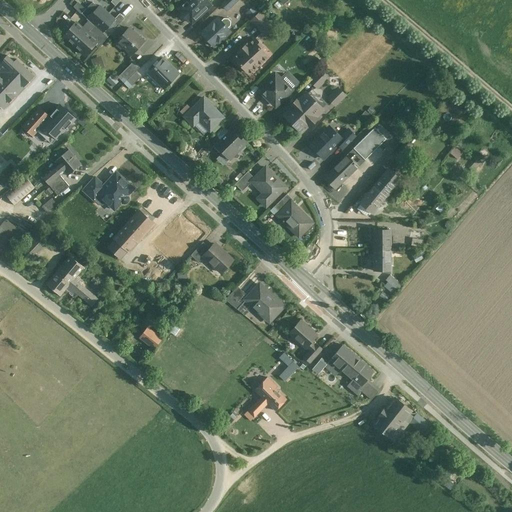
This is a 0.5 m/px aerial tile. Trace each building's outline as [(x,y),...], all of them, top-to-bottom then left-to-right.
[(205,0),(187,0),(178,9),(183,14),(181,15),(186,20),(188,19),(192,24),(211,6),(205,0)] [(225,0),(221,5),(226,11),(237,0),(225,0)] [(114,20),(100,7),(88,20),(102,33),(109,25),(114,20)] [(253,8),(246,14),(252,20),(259,14),(253,8)] [(252,20),(251,21),(264,36),(273,27),(260,13),(259,14),(252,20)] [(114,30),(118,25),(125,19),(119,14),(114,20),(109,25),(114,30)] [(220,22),(218,19),(201,34),(214,47),(230,32),(227,29),(230,26),(231,22),(228,19),(224,19),(220,22)] [(87,34),(76,24),(64,37),(84,55),(94,44),(96,42),(87,34)] [(114,30),(110,35),(115,40),(124,30),(118,25),(114,30)] [(107,38),(94,26),(87,34),(96,42),(94,44),(98,48),(107,38)] [(144,42),(128,28),(116,41),(132,55),(144,42)] [(248,43),(236,54),(237,55),(234,59),(232,60),(239,68),(242,66),(249,74),(267,57),(259,49),(262,47),(255,39),(253,41),(249,44),(248,43)] [(6,56),(0,61),(0,103),(4,107),(23,86),(6,71),(13,63),(6,56)] [(163,89),(178,75),(162,58),(147,72),(163,89)] [(34,76),(16,59),(13,63),(6,71),(23,86),(24,87),(34,76)] [(97,59),(91,61),(95,70),(100,68),(97,59)] [(133,62),(121,74),(127,81),(136,72),(140,68),(133,62)] [(136,72),(127,81),(133,87),(142,79),(136,72)] [(315,74),(304,85),(311,92),(322,81),(315,74)] [(118,83),(111,75),(106,80),(113,87),(118,83)] [(275,75),(259,91),(265,97),(266,96),(276,105),(286,95),(288,95),(291,91),(291,90),(288,86),(286,86),(275,75)] [(335,94),(324,105),(331,112),(342,101),(335,94)] [(283,117),(299,133),(320,111),(305,96),(283,117)] [(223,118),(203,98),(185,117),(193,125),(198,120),(210,131),(223,118)] [(60,104),(49,117),(39,109),(23,127),(32,136),(41,126),(57,139),(76,118),(60,104)] [(222,127),(215,135),(218,138),(214,142),(216,143),(227,132),(222,127)] [(386,139),(390,135),(383,128),(381,130),(377,127),(375,129),(386,139)] [(328,128),(325,131),(322,131),(317,136),(318,138),(310,146),(311,146),(311,148),(314,151),(315,151),(324,159),(329,154),(329,152),(337,144),(342,139),(341,137),(335,132),(334,134),(328,128)] [(235,137),(229,130),(227,132),(216,143),(213,146),(221,155),(223,152),(230,159),(238,150),(241,152),(246,147),(244,145),(245,143),(237,135),(235,137)] [(348,130),(341,137),(342,139),(337,144),(343,150),(355,137),(348,130)] [(365,161),(353,149),(347,155),(358,167),(365,161)] [(68,150),(55,162),(57,164),(47,173),(54,180),(59,176),(60,176),(64,172),(67,176),(80,165),(68,150)] [(347,155),(323,178),(335,190),(358,167),(347,155)] [(285,187),(265,167),(254,179),(251,181),(252,182),(263,193),(258,199),(266,206),(285,187)] [(400,180),(388,170),(374,187),(385,197),(400,180)] [(104,185),(96,194),(98,196),(94,201),(98,204),(102,204),(104,201),(114,210),(121,203),(122,203),(123,204),(125,204),(126,203),(127,203),(127,202),(128,201),(128,200),(128,199),(128,198),(128,197),(127,196),(134,188),(116,172),(104,185)] [(247,172),(235,184),(242,192),(252,182),(251,181),(254,179),(247,172)] [(59,176),(54,180),(47,173),(42,177),(57,196),(68,186),(60,176),(59,176)] [(95,177),(83,191),(94,201),(98,196),(96,194),(104,185),(95,177)] [(5,199),(12,207),(29,194),(22,185),(5,199)] [(374,187),(360,203),(371,213),(385,197),(374,187)] [(286,194),(274,207),(279,213),(291,201),(291,202),(293,201),(286,194)] [(51,199),(42,207),(46,213),(56,204),(51,199)] [(291,202),(291,201),(279,213),(277,215),(282,221),(282,222),(283,222),(298,237),(312,223),(291,202)] [(139,210),(126,225),(141,238),(154,224),(139,210)] [(0,226),(0,246),(6,251),(23,232),(6,219),(0,226)] [(141,238),(126,225),(113,239),(114,241),(127,252),(128,253),(141,238)] [(390,251),(390,230),(380,230),(380,228),(380,227),(378,227),(377,228),(377,230),(373,230),(373,251),(374,251),(390,251)] [(35,231),(17,248),(36,265),(42,259),(37,254),(47,243),(45,240),(49,236),(42,230),(38,234),(35,231)] [(423,234),(410,232),(409,239),(422,241),(423,234)] [(127,252),(114,241),(108,248),(120,259),(127,252)] [(202,242),(190,255),(198,263),(204,257),(203,256),(210,249),(202,242)] [(218,251),(213,246),(210,249),(203,256),(204,257),(221,273),(232,260),(220,249),(218,251)] [(390,251),(374,251),(374,271),(390,271),(390,251)] [(83,267),(69,255),(46,284),(60,295),(65,289),(70,293),(69,294),(74,298),(77,295),(91,307),(98,298),(74,278),(83,267)] [(172,266),(160,255),(153,262),(157,266),(163,271),(165,273),(172,266)] [(163,271),(157,266),(154,270),(160,275),(163,271)] [(401,285),(390,275),(385,280),(387,282),(384,287),(393,294),(396,290),(397,290),(401,285)] [(248,297),(245,299),(246,300),(269,321),(283,306),(259,285),(248,297)] [(248,297),(237,286),(225,300),(237,310),(246,300),(245,299),(248,297)] [(316,335),(300,321),(289,333),(291,335),(291,338),(296,342),(298,342),(309,351),(315,344),(311,341),(316,335)] [(147,328),(140,338),(154,348),(161,339),(147,328)] [(309,351),(303,357),(309,362),(321,349),(315,344),(309,351)] [(355,355),(343,345),(330,360),(342,371),(355,355)] [(374,372),(355,355),(342,371),(360,387),(358,389),(371,400),(380,390),(367,379),(374,372)] [(319,360),(311,369),(316,374),(325,365),(319,360)] [(298,367),(292,361),(288,366),(278,377),(284,382),(298,367)] [(267,377),(254,390),(260,396),(248,409),(255,416),(268,403),(275,410),(287,399),(276,389),(277,387),(267,377)] [(395,399),(375,425),(389,437),(410,411),(395,399)] [(244,414),(251,421),(255,416),(249,410),(244,414)] [(236,418),(235,417),(231,414),(226,419),(231,423),(236,418)]
